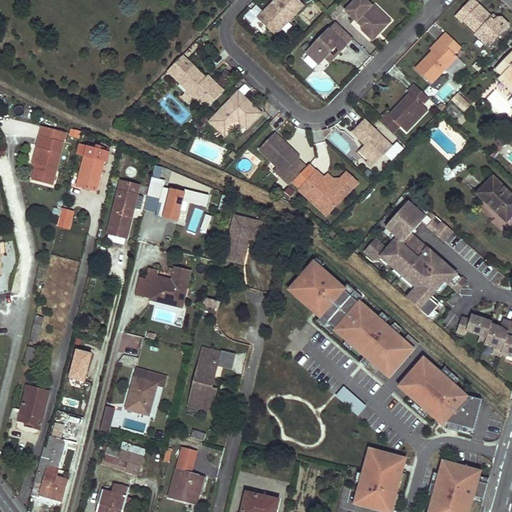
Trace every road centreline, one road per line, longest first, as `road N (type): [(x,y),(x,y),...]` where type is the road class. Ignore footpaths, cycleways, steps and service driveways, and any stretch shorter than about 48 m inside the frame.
road 1 (residential): [(248,0),(219,29),(297,115),(327,118),(438,0)]
road 2 (residential): [(16,153),(40,256),(32,318),(0,416)]
road 3 (residential): [(135,266),(74,511)]
road 4 (residential): [(267,308),(217,511)]
road 5 (residential): [(408,511),(433,445),(449,441),(511,457)]
